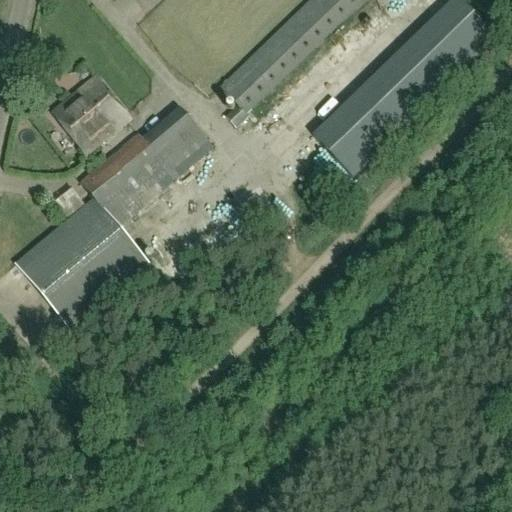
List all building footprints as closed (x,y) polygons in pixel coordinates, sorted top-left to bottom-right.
[(235,128),(246,116),(366,0),(314,0),(220,91),(237,108),(226,118),(235,128)] [(459,0),(457,0),(414,42),(454,83),(499,40),(459,0)] [(104,134),(126,115),(96,79),(74,97),(104,134)] [(74,97),(52,115),(82,153),(104,134),(74,97)] [(213,150),(182,112),(144,144),(139,137),(80,186),(93,201),(16,265),(69,329),(148,263),(119,229),(213,150)] [(326,154),(326,136),(312,136),(313,150),(297,151),(297,167),(310,166),(310,154),(326,154)] [(283,178),(276,193),(289,200),(296,185),(283,178)]
